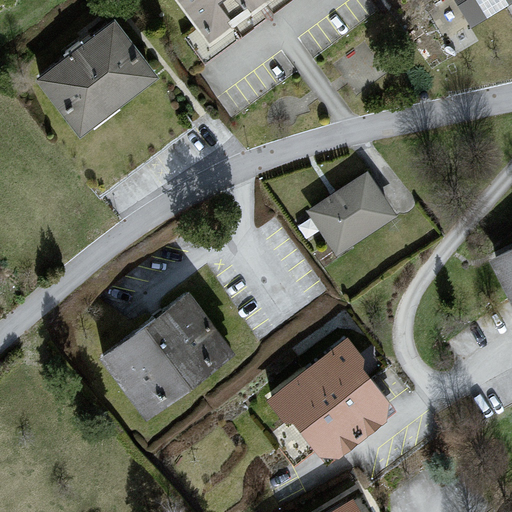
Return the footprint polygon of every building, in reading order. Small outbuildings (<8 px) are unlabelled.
[(175,0),(205,41),(262,0),(175,0)] [(457,0),(471,22),(508,0),(457,0)] [(155,79),(110,18),(35,74),(80,135),(155,79)] [(366,176),(311,212),(337,252),(392,215),(366,176)] [(511,238),(480,256),(511,314),(511,238)] [(189,303),(109,361),(148,413),(227,355),(189,303)] [(346,342),(273,402),(284,417),(291,417),(324,453),(341,453),(384,417),(385,399),(356,364),(357,356),(346,342)]
